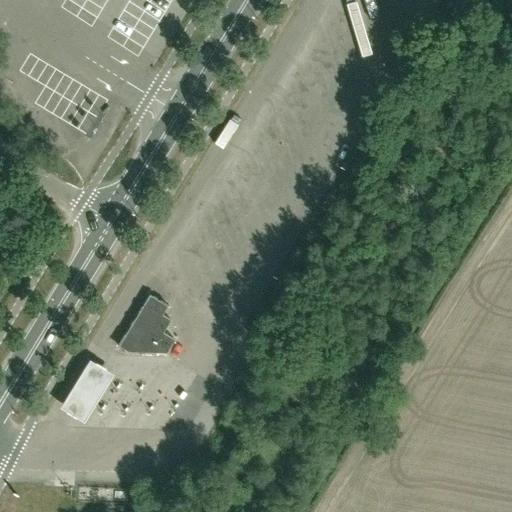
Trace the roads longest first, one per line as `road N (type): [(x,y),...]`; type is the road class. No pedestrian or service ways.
road 1 (primary): [(0,408),(121,202)]
road 2 (primary): [(121,202),(246,0)]
road 3 (unclassified): [(121,202),(40,162),(0,130)]
